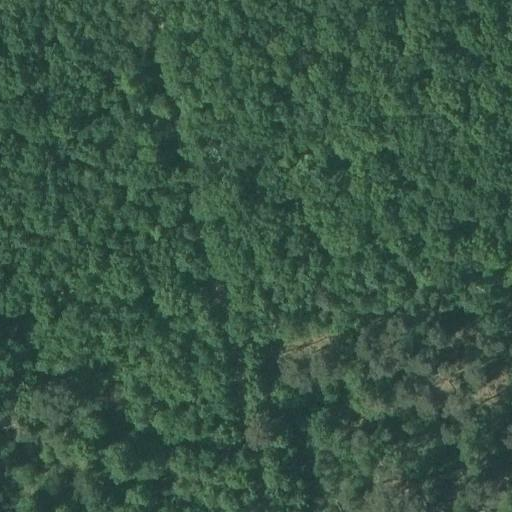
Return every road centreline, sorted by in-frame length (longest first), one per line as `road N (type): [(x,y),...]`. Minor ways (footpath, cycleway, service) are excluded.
road 1 (track): [(212,272),(511,207)]
road 2 (track): [(212,272),(149,0)]
road 3 (track): [(212,272),(267,511)]
road 4 (track): [(25,313),(212,272)]
